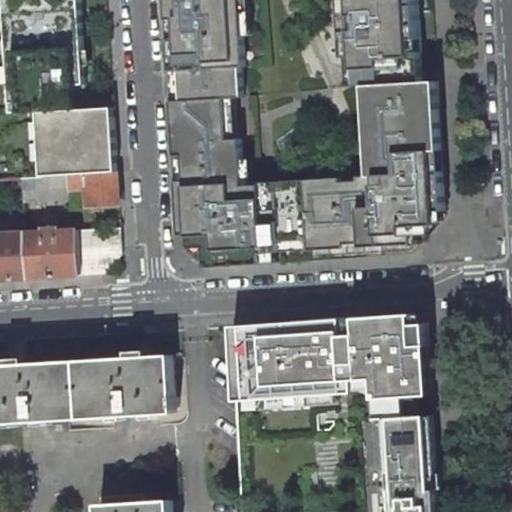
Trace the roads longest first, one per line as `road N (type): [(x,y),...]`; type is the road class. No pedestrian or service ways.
road 1 (residential): [(153,305),(511,280)]
road 2 (residential): [(136,0),(153,305)]
road 3 (residential): [(0,312),(153,305)]
road 4 (tertiary): [(511,124),(502,0)]
